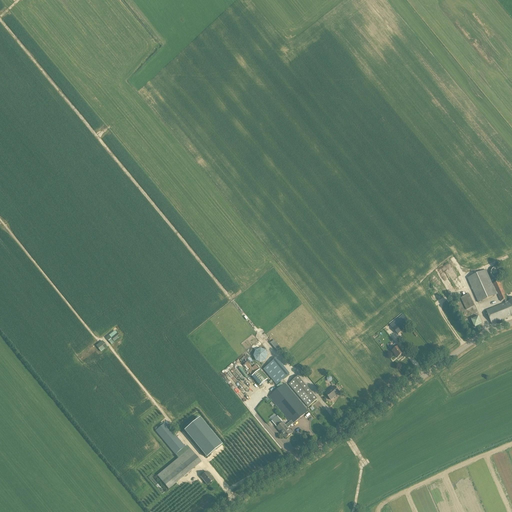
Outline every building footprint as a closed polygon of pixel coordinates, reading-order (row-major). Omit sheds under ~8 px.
[(497,279),(497,278),(498,278),(499,278),(500,277),(501,276),(501,275),(501,274),(502,274),(502,273),(501,272),(501,271),(501,270),(500,270),(500,269),(499,269),(499,268),(498,268),(497,268),(496,268),(495,268),(494,268),(493,268),(493,269),(492,269),(492,270),(491,271),(491,272),(491,273),(491,274),(491,275),(491,276),(492,276),(492,277),(493,277),(493,278),(494,278),(495,278),(496,279),(497,279)] [(498,294),(501,302),(504,300),(506,303),(486,311),(492,324),(511,316),(511,300),(507,303),(506,299),(507,299),(499,282),(497,278),(491,281),(486,270),(467,278),(478,303),(498,294)] [(474,307),(468,294),(460,298),(466,310),(474,307)] [(482,324),(479,316),(471,320),(474,328),(482,324)] [(398,335),(410,325),(405,319),(393,329),(398,335)] [(119,340),(114,335),(107,340),(112,346),(119,340)] [(274,340),(271,343),(277,350),(280,347),(274,340)] [(98,355),(105,350),(100,343),(93,348),(98,355)] [(404,354),(398,347),(395,344),(390,349),(392,352),(391,352),(397,359),(404,354)] [(253,356),(256,361),(261,363),(266,361),(268,356),(266,351),(260,349),(255,351),(253,356)] [(263,370),(276,385),(278,383),(289,374),(276,359),(263,370)] [(252,377),(260,386),(268,380),(260,370),(259,370),(256,365),(248,372),(252,376),(252,377)] [(298,376),(288,384),(308,407),(317,400),(311,391),(298,376)] [(269,397),(290,422),(292,425),(308,412),(285,384),(269,397)] [(331,401),(340,393),(334,387),(325,394),(331,401)] [(285,439),(291,434),(287,429),(292,425),(290,422),(285,426),(277,416),(271,421),(277,428),(276,428),(285,439)] [(184,431),(207,459),(222,447),(200,419),(184,431)] [(185,447),(176,436),(165,423),(155,430),(176,455),(185,447)] [(185,447),(176,455),(178,459),(157,476),(168,490),(201,463),(195,455),(187,446),(185,447)] [(205,472),(200,476),(207,485),(213,480),(206,472),(206,473),(205,472)]
